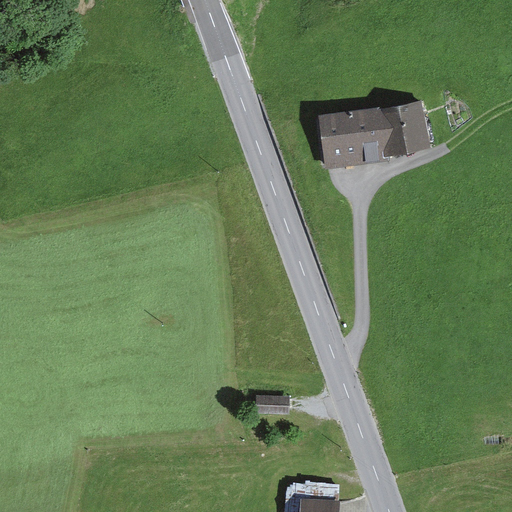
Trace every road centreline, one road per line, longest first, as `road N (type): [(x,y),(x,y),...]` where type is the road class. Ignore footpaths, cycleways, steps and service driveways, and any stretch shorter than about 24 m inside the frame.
road 1 (tertiary): [(388,511),(204,0)]
road 2 (track): [(334,357),(353,349),(362,323),(361,189)]
road 3 (track): [(511,106),(361,189)]
